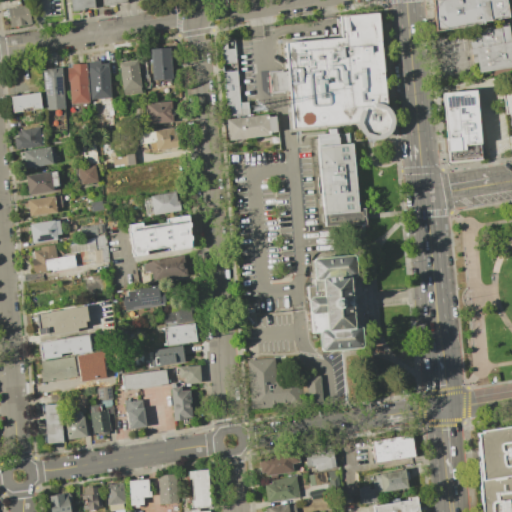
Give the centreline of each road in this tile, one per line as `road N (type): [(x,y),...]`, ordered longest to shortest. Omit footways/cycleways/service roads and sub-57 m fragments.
road 1 (residential): [(195,17),(228,430)]
road 2 (residential): [(0,49),(304,0)]
road 3 (residential): [(0,241),(19,466)]
road 4 (residential): [(241,439),(444,408)]
road 5 (residential): [(29,474),(218,443)]
road 6 (tertiary): [(440,354),(424,193)]
